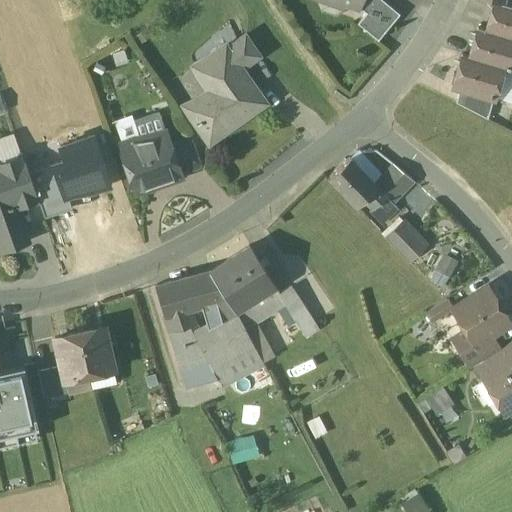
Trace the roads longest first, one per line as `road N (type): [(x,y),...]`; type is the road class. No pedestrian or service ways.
road 1 (residential): [(352,123),(203,239),(50,299),(0,304)]
road 2 (residential): [(352,123),(403,150),(489,228),(511,265)]
road 3 (residential): [(450,0),(428,40),(352,123)]
road 4 (track): [(352,123),(264,0)]
